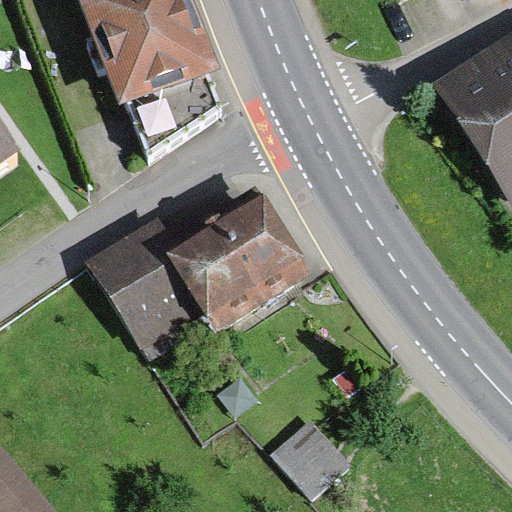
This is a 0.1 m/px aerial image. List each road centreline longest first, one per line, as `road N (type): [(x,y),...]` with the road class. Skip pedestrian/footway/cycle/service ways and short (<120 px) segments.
road 1 (unclassified): [(0,325),(298,103)]
road 2 (secondary): [(298,103),(406,292),(511,404)]
road 3 (unknown): [(298,103),(438,74),(511,30)]
